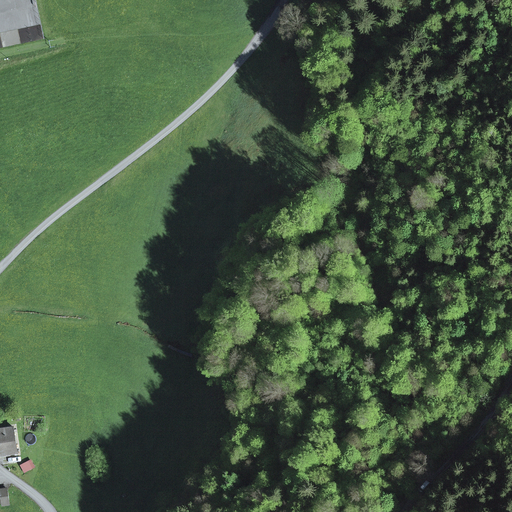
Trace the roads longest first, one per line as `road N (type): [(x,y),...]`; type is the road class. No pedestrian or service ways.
road 1 (unclassified): [(282,0),(260,38),(204,98),(0,267)]
road 2 (unclassified): [(406,511),(511,389)]
